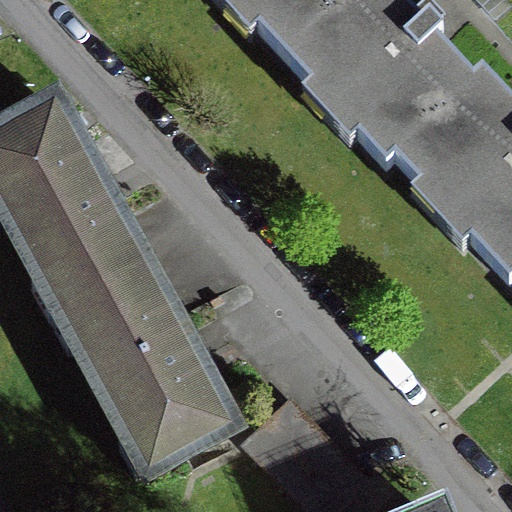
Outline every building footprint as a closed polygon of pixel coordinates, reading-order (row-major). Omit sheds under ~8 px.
[(228,0),(284,60),(349,0),(228,0)] [(423,29),(395,0),(349,0),(284,60),(385,168),(394,160),(475,85),(435,42),(442,36),(429,23),(423,29)] [(475,85),(394,160),(510,285),(511,282),(511,107),(484,77),(475,85)] [(0,142),(0,205),(62,319),(142,274),(107,209),(113,206),(99,180),(93,184),(55,113),(0,142)] [(142,274),(62,319),(149,479),(230,435),(192,364),(198,360),(184,335),(178,339),(142,274)] [(284,489),(327,448),(288,407),(245,447),(284,489)] [(327,448),(284,489),(305,511),(373,511),(382,504),(366,487),(365,488),(327,448)]
